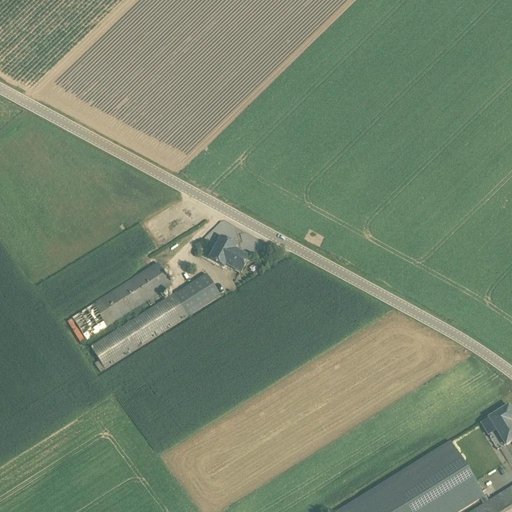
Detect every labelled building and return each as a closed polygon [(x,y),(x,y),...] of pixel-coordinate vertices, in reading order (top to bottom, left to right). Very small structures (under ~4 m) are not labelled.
[(250,258),(234,250),(236,246),(221,238),(209,260),(218,265),(240,276),(245,267),(250,258)] [(172,286),(158,264),(73,318),(86,339),(172,286)] [(221,297),(207,276),(177,294),(92,348),(100,361),(95,365),(100,373),(105,370),(105,369),(191,315),(212,303),(221,297)] [(511,423),(511,422),(511,421),(511,412),(508,406),(489,419),(505,446),(511,441),(511,423)] [(465,511),(486,499),(452,445),(345,511),(465,511)] [(511,511),(511,487),(473,511),(511,511)]
